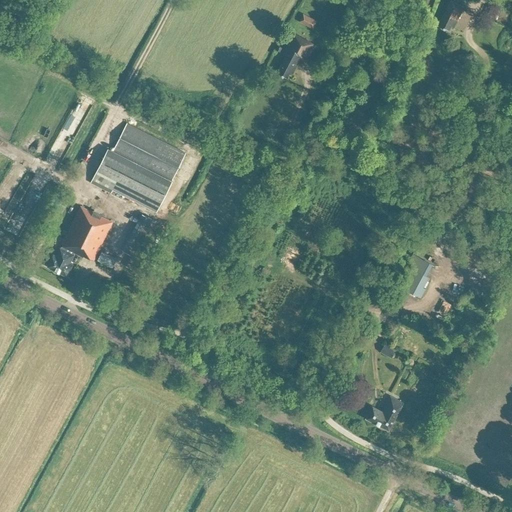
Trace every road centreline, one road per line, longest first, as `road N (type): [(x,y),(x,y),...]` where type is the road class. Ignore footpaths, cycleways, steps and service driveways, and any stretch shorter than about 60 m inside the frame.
road 1 (secondary): [(0,277),(472,511)]
road 2 (track): [(298,424),(481,72)]
road 3 (track): [(176,366),(274,168),(316,62)]
road 4 (track): [(18,286),(176,0)]
road 5 (track): [(413,193),(400,147),(423,0)]
